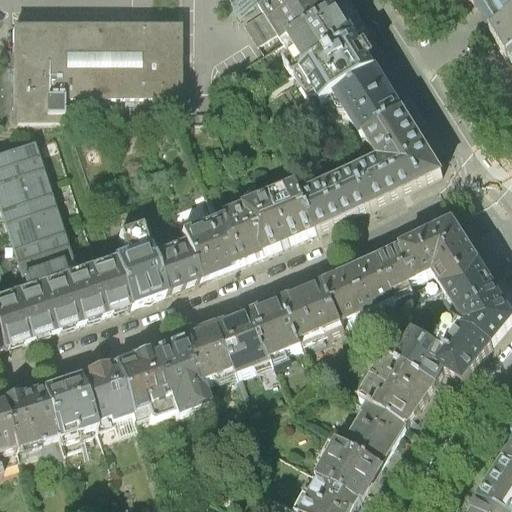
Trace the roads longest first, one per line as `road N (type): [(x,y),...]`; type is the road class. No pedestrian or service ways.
road 1 (residential): [(490,196),(329,265),(0,380)]
road 2 (residential): [(366,0),(490,196)]
road 3 (residential): [(422,511),(464,436),(511,378)]
